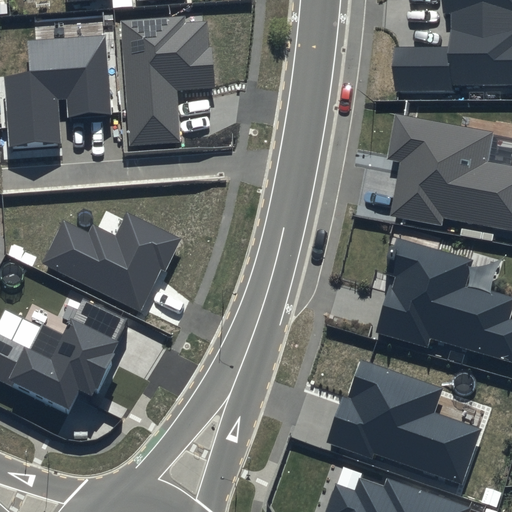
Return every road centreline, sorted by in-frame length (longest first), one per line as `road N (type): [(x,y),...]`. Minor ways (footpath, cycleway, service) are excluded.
road 1 (tertiary): [(320,0),(297,172),(239,369)]
road 2 (tertiary): [(129,497),(199,404),(239,369)]
road 3 (tertiary): [(239,369),(235,431),(207,511)]
